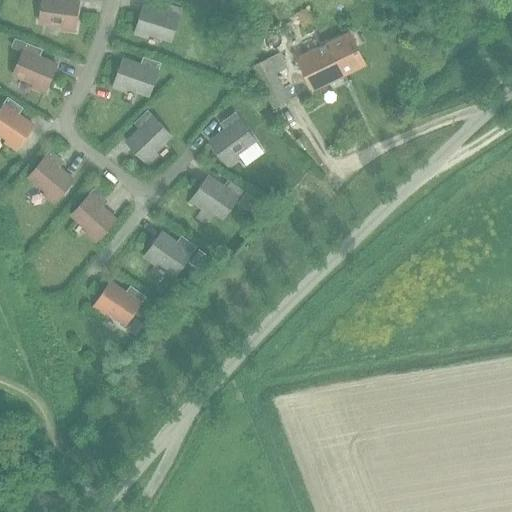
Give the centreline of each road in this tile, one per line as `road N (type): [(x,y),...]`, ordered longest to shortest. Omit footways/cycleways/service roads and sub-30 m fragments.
road 1 (unclassified): [(101,511),(227,369),(511,88)]
road 2 (track): [(0,427),(25,432),(104,508),(0,288)]
road 3 (residential): [(182,161),(104,257)]
